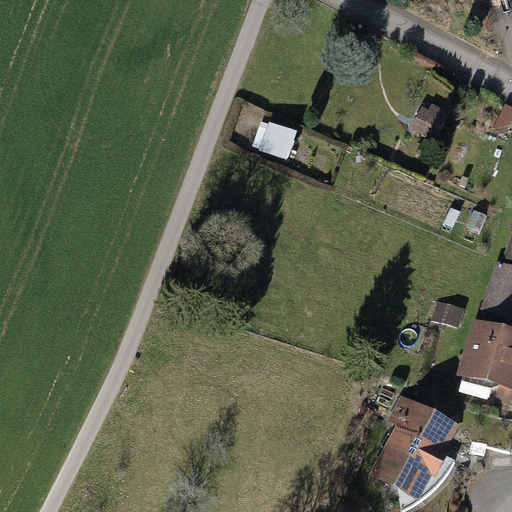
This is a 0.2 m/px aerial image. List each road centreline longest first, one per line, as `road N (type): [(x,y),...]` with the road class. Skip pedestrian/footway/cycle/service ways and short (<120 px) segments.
road 1 (unclassified): [(50,511),(128,349),(263,0)]
road 2 (residential): [(511,62),(378,0)]
